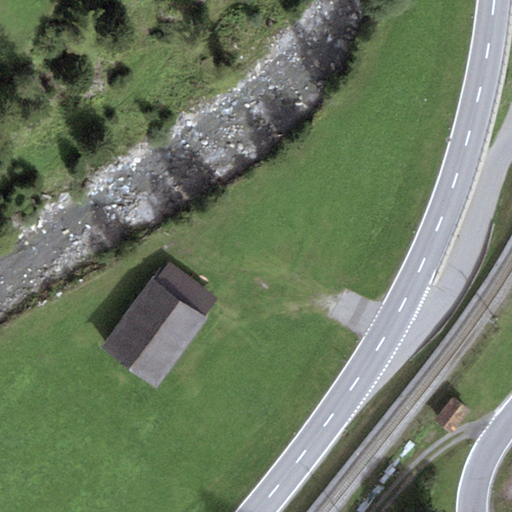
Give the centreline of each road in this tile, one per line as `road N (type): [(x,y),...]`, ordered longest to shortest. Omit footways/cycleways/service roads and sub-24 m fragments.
road 1 (secondary): [(496,0),(443,225),(392,334)]
road 2 (unclassified): [(511,144),(444,299),(392,334)]
road 3 (secondary): [(392,334),(260,511)]
road 4 (track): [(503,427),(440,445),(378,511)]
